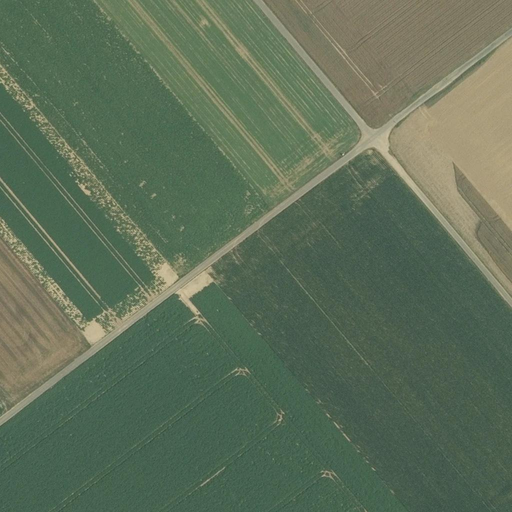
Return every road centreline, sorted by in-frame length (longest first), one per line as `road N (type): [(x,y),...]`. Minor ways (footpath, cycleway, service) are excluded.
road 1 (track): [(0,421),(372,138)]
road 2 (track): [(372,138),(511,304)]
road 3 (track): [(256,0),(372,138)]
road 4 (track): [(372,138),(511,32)]
